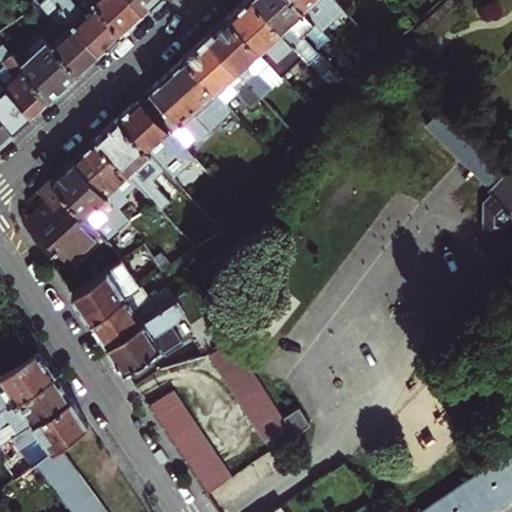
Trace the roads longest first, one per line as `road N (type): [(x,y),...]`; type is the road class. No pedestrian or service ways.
road 1 (residential): [(0,233),(190,511)]
road 2 (residential): [(0,180),(198,0)]
